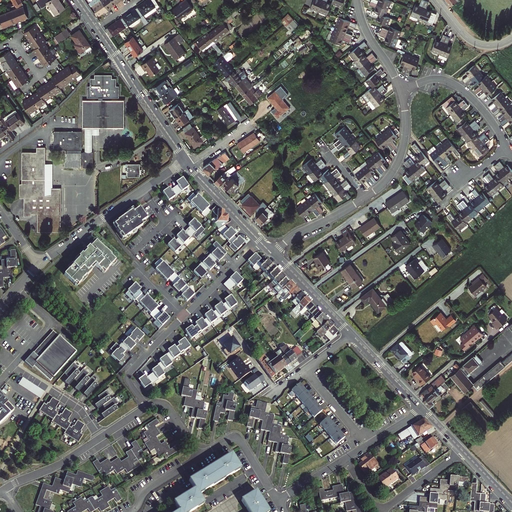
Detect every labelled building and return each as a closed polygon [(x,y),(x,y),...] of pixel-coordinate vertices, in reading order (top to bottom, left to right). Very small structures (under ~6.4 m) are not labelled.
[(36,0),(43,8),(49,4),(56,15),(60,12),(62,14),(67,10),(59,0),(36,0)] [(100,0),(92,6),(96,11),(105,5),(102,0),(100,0)] [(158,4),(155,0),(147,0),(138,7),(144,15),(145,14),(147,12),(149,15),(156,10),(154,7),(156,6),(158,4)] [(178,19),(185,13),(187,14),(190,12),(190,10),(192,9),(186,0),(183,0),(178,3),(180,5),(177,7),(176,6),(171,10),(178,19)] [(312,0),(309,8),(318,12),(322,0),(318,0),(318,1),(316,0),(312,0)] [(322,0),(318,12),(326,15),(327,14),(330,5),(325,4),(326,0),(322,0)] [(371,0),(370,3),(387,10),(390,2),(384,0),(380,0),(379,2),(373,0),(371,0)] [(418,8),(414,6),(410,16),(418,19),(425,2),(421,0),(418,8)] [(22,2),(15,4),(17,8),(0,14),(0,27),(28,17),(24,6),(24,5),(22,2)] [(425,2),(418,19),(427,23),(431,13),(425,11),(428,3),(425,2)] [(384,17),(387,10),(370,3),(369,6),(376,9),(375,13),(384,17)] [(105,5),(96,11),(99,15),(105,11),(106,12),(109,10),(105,5)] [(135,9),(123,17),(129,25),(144,15),(138,7),(135,9)] [(230,30),(233,28),(228,22),(239,13),(237,10),(222,21),(224,23),(209,35),(214,40),(214,41),(229,29),(230,30)] [(289,12),(281,19),(291,31),(299,24),(289,12)] [(379,19),(377,23),(387,27),(390,19),(384,17),(375,13),(373,12),(371,16),(379,19)] [(129,25),(123,17),(120,20),(120,19),(109,27),(114,35),(129,25)] [(340,19),(337,27),(346,30),(348,26),(355,29),(356,26),(343,20),(340,19)] [(28,37),(30,41),(41,33),(36,25),(35,25),(25,32),(29,36),(28,37)] [(346,30),(337,27),(334,34),(351,41),(352,38),(345,34),(346,30)] [(382,29),(381,33),(398,40),(401,33),(396,31),(391,29),(390,33),(382,29)] [(54,37),(58,43),(68,36),(63,30),(54,37)] [(91,45),(80,30),(72,35),(77,43),(75,44),(81,52),(91,45)] [(41,33),(30,41),(32,44),(33,43),(37,48),(45,42),(47,41),(41,33)] [(379,37),(387,40),(386,43),(395,47),(397,48),(400,41),(398,40),(381,33),(379,37)] [(351,41),(334,34),(330,42),(340,46),(342,41),(349,44),(351,41)] [(165,45),(176,61),(186,54),(180,46),(185,43),(179,35),(165,45)] [(209,35),(195,45),(200,51),(214,40),(209,35)] [(133,36),(126,42),(135,56),(143,51),(133,36)] [(431,51),(439,55),(446,37),(442,36),(439,44),(435,42),(431,51)] [(446,37),(439,55),(447,58),(451,48),(446,46),(450,39),(446,37)] [(248,41),(245,38),(243,40),(235,47),(232,49),(225,54),(222,56),(215,62),(227,76),(233,70),(225,61),(227,59),(225,56),(226,56),(228,57),(248,41)] [(301,52),(307,48),(301,38),(295,42),(301,52)] [(45,42),(37,48),(35,49),(38,54),(37,54),(40,58),(51,50),(45,42)] [(350,54),(355,61),(362,55),(363,55),(360,50),(366,45),(364,43),(350,54)] [(51,50),(40,58),(42,61),(43,60),(46,65),(56,57),(51,50)] [(2,63),(8,71),(17,64),(19,63),(16,59),(15,60),(12,56),(9,52),(0,57),(0,58),(3,62),(2,63)] [(372,54),(365,59),(362,55),(355,61),(360,68),(375,57),(372,54)] [(404,74),(411,58),(404,55),(403,56),(400,64),(404,65),(401,73),(404,74)] [(155,59),(154,57),(142,65),(146,71),(147,69),(152,76),(160,70),(153,60),(155,59)] [(252,62),(255,66),(260,61),(258,57),(252,62)] [(375,57),(360,68),(365,75),(373,69),(370,65),(377,60),(375,57)] [(419,61),(411,58),(404,74),(408,76),(411,68),(415,70),(419,61)] [(184,64),(187,68),(194,63),(191,59),(184,64)] [(17,64),(8,71),(13,78),(24,71),(22,68),(21,69),(17,64)] [(263,72),(265,74),(273,68),(271,65),(263,72)] [(474,66),(466,73),(468,76),(462,81),(464,84),(478,73),(474,66)] [(65,69),(61,71),(69,82),(77,77),(70,67),(66,70),(65,69)] [(366,81),(372,88),(373,87),(380,82),(377,78),(383,73),(381,70),(366,81)] [(19,86),(28,80),(25,75),(27,74),(24,71),(13,78),(19,86)] [(55,80),(61,88),(69,82),(61,71),(58,74),(59,75),(54,78),(55,80)] [(242,80),(235,71),(228,77),(235,86),(242,80)] [(483,79),(478,73),(464,84),(466,87),(473,81),(476,85),(477,83),(483,79)] [(112,78),(112,74),(94,75),(94,78),(90,78),(90,86),(87,86),(87,97),(99,97),(99,99),(99,102),(95,102),(95,100),(82,100),(82,108),(85,108),(85,118),(83,118),(83,127),(85,127),(95,127),(95,125),(112,125),(112,127),(125,127),(125,118),(122,118),(122,108),(125,108),(124,99),(112,99),(112,102),(103,102),(103,99),(103,97),(119,97),(119,86),(116,86),(116,78),(112,78)] [(485,77),(483,79),(477,83),(480,87),(473,92),(476,95),(490,83),(485,77)] [(11,80),(16,88),(19,86),(13,78),(11,80)] [(242,80),(235,86),(243,95),(255,84),(254,83),(256,82),(254,80),(252,81),(251,80),(249,83),(245,78),(242,80)] [(50,81),(46,84),(54,95),(62,89),(61,88),(55,80),(51,83),(50,81)] [(154,88),(160,96),(170,89),(165,81),(154,88)] [(495,90),(490,83),(476,95),(478,98),(485,93),(487,96),(495,90)] [(39,91),(40,92),(45,101),(54,95),(46,84),(43,86),(44,87),(39,91)] [(255,84),(243,95),(251,104),(257,98),(254,93),(256,92),(253,89),(257,86),(255,84)] [(382,85),(376,91),(373,87),(372,88),(365,93),(371,100),(380,92),(385,88),(382,85)] [(170,89),(160,96),(165,103),(177,95),(172,87),(170,89)] [(371,100),(376,107),(384,101),(381,97),(387,91),(385,88),(380,92),(371,100)] [(290,108),(275,91),(267,97),(278,110),(274,113),(278,118),(290,108)] [(35,94),(31,97),(38,108),(46,102),(45,101),(40,92),(36,95),(35,94)] [(490,111),(504,99),(500,93),(492,99),(494,103),(487,108),(490,111)] [(38,108),(31,97),(28,99),(29,100),(24,103),(31,113),(38,108)] [(501,112),(509,106),(504,99),(490,111),(492,114),(499,109),(501,112)] [(447,108),(452,115),(466,104),(464,101),(457,106),(454,102),(447,108)] [(175,118),(175,117),(184,111),(179,103),(169,110),(175,118)] [(227,104),(219,110),(226,121),(225,122),(228,125),(237,119),(238,120),(242,118),(238,111),(234,114),(227,104)] [(466,104),(452,115),(458,122),(465,116),(462,112),(469,106),(466,104)] [(511,113),(511,109),(509,106),(501,112),(504,115),(498,120),(500,123),(511,113)] [(184,111),(175,117),(181,125),(192,117),(187,110),(184,111)] [(8,119),(6,121),(7,122),(12,130),(20,124),(21,126),(25,123),(17,113),(8,119)] [(511,123),(511,113),(500,123),(502,126),(509,121),(511,124),(511,123)] [(458,129),(463,136),(478,124),(475,121),(469,127),(466,123),(458,129)] [(0,135),(1,137),(7,133),(8,135),(11,139),(16,136),(12,130),(7,122),(0,126),(0,135)] [(183,128),(186,133),(193,128),(190,123),(183,128)] [(478,124),(463,136),(468,142),(475,136),(476,136),(473,133),(480,127),(478,124)] [(85,127),(86,151),(92,151),(92,133),(99,133),(99,127),(112,127),(112,125),(95,125),(95,127),(85,127)] [(193,128),(186,133),(195,146),(198,145),(199,146),(201,145),(200,143),(203,141),(207,139),(204,134),(200,137),(194,128),(193,128)] [(336,147),(350,136),(344,128),(336,134),(340,139),(333,144),(336,147)] [(396,137),(393,133),(390,130),(382,136),(394,150),(397,148),(392,141),(397,138),(396,137)] [(65,167),(82,166),(82,158),(84,158),(84,166),(93,166),(93,151),(92,151),(86,151),(82,151),(82,131),(54,131),(54,150),(66,150),(66,152),(64,152),(65,167)] [(254,133),(237,144),(243,153),(260,141),(254,133)] [(473,149),(487,137),(485,134),(478,139),(475,136),(468,142),(473,149)] [(350,136),(336,147),(338,150),(344,145),(347,148),(355,142),(350,136)] [(382,136),(375,142),(382,150),(386,146),(391,153),(394,150),(382,136)] [(487,137),(473,149),(479,156),(486,150),(483,145),(489,140),(487,137)] [(442,146),(448,154),(452,151),(457,157),(460,155),(457,151),(454,147),(449,140),(442,146)] [(355,142),(347,148),(350,152),(343,157),(346,160),(360,148),(355,142)] [(436,150),(447,165),(451,162),(446,156),(448,154),(442,146),(436,150)] [(38,213),(38,231),(61,231),(61,188),(52,188),(52,195),(45,195),(45,147),(37,147),(37,152),(22,152),(22,183),(20,183),(20,197),(24,197),(24,216),(32,216),(32,213),(38,213)] [(416,160),(419,163),(422,167),(429,162),(417,148),(414,150),(419,157),(416,160)] [(444,167),(447,165),(436,150),(430,155),(436,163),(439,161),(444,167)] [(204,174),(231,159),(226,151),(199,166),(204,174)] [(385,161),(378,153),(372,159),(384,173),(387,170),(381,164),(385,161)] [(384,173),(372,159),(366,163),(368,166),(372,171),(376,169),(381,175),(384,173)] [(419,163),(415,166),(410,159),(407,162),(418,176),(425,170),(422,167),(419,163)] [(303,169),(310,176),(324,165),(322,161),(315,167),(311,162),(303,169)] [(128,162),(128,175),(140,175),(140,162),(128,162)] [(411,181),(418,176),(407,162),(404,164),(409,170),(405,173),(406,175),(411,181)] [(496,164),(508,178),(511,175),(511,170),(508,166),(504,168),(499,162),(496,164)] [(497,178),(502,183),(508,178),(496,164),(493,166),(498,173),(495,176),(497,178)] [(226,179),(230,176),(233,175),(231,173),(238,168),(236,165),(221,174),(215,180),(219,185),(221,183),(226,179)] [(324,165),(310,176),(315,183),(321,179),(323,177),(320,173),(326,168),(324,165)] [(372,171),(368,166),(362,171),(373,185),(376,183),(371,176),(374,174),(372,171)] [(370,187),(373,185),(362,171),(359,168),(353,173),(362,184),(365,181),(370,187)] [(328,173),(323,177),(321,179),(326,186),(340,174),(338,171),(331,176),(328,173)] [(340,174),(326,186),(331,191),(339,185),(336,182),(343,177),(341,175),(340,174)] [(497,191),(503,186),(502,183),(497,178),(494,181),(488,174),(486,176),(497,191)] [(412,182),(411,181),(406,175),(403,178),(409,185),(412,182)] [(232,179),(230,176),(226,179),(221,183),(225,188),(226,187),(231,191),(234,188),(235,190),(239,186),(238,185),(239,184),(233,178),(232,179)] [(491,196),(497,191),(486,176),(482,179),(488,185),(485,188),(491,196)] [(183,178),(177,183),(178,185),(175,188),(180,195),(183,192),(189,187),(183,178)] [(427,188),(433,195),(447,184),(445,181),(438,186),(435,182),(427,188)] [(339,185),(331,191),(336,198),(350,186),(348,183),(341,188),(339,185)] [(438,202),(446,196),(443,192),(450,187),(447,184),(433,195),(438,202)] [(350,186),(336,198),(341,204),(349,197),(346,194),(353,189),(350,186)] [(170,188),(163,192),(169,201),(176,196),(177,197),(180,195),(175,188),(172,190),(170,188)] [(471,193),(483,207),(489,202),(483,194),(480,197),(474,190),(471,193)] [(394,197),(386,202),(392,213),(410,201),(403,191),(397,195),(397,196),(396,197),(394,197)] [(204,201),(198,195),(197,196),(194,193),(187,200),(190,202),(191,202),(197,208),(204,201)] [(256,209),(260,214),(262,212),(268,206),(263,202),(260,205),(249,193),(240,201),(243,204),(251,213),(256,209)] [(471,205),(477,212),(483,207),(471,193),(469,195),(474,201),(470,204),(471,205)] [(318,207),(322,204),(316,196),(309,202),(320,216),(323,213),(318,207)] [(210,206),(204,201),(197,208),(202,214),(205,218),(211,212),(208,208),(210,206)] [(260,214),(256,218),(264,226),(269,221),(266,218),(273,212),(270,209),(276,203),(274,201),(268,206),(262,212),(260,214)] [(463,201),(460,203),(471,218),(478,213),(477,212),(471,205),(468,207),(463,201)] [(309,202),(297,211),(297,212),(303,219),(312,212),(318,218),(320,216),(309,202)] [(459,215),(460,217),(465,223),(471,218),(460,203),(457,205),(462,212),(459,215)] [(215,223),(219,230),(225,226),(228,224),(227,222),(228,215),(218,205),(212,211),(218,217),(218,221),(215,223)] [(135,212),(134,213),(132,211),(125,216),(118,221),(114,224),(114,225),(117,229),(116,230),(117,230),(120,234),(123,239),(124,238),(124,239),(128,236),(129,236),(132,234),(136,231),(137,232),(138,231),(138,230),(137,229),(142,225),(141,224),(145,221),(148,219),(144,215),(140,208),(135,212)] [(415,224),(424,232),(432,222),(423,214),(420,218),(420,219),(415,224)] [(459,231),(467,224),(465,223),(460,217),(455,221),(450,214),(447,217),(459,231)] [(360,228),(366,236),(381,226),(375,217),(360,228)] [(205,231),(194,219),(189,225),(190,227),(187,230),(193,236),(196,239),(205,231)] [(218,229),(218,230),(229,241),(235,236),(237,234),(231,228),(229,230),(225,226),(219,230),(218,229)] [(336,243),(342,252),(356,242),(346,228),(341,231),(345,237),(336,243)] [(183,231),(177,237),(179,239),(184,244),(190,238),(191,239),(193,236),(187,230),(185,233),(183,231)] [(401,230),(391,237),(395,242),(392,244),(398,252),(410,243),(401,230)] [(245,243),(239,237),(237,239),(235,236),(229,241),(229,242),(231,245),(232,244),(238,250),(245,243)] [(442,238),(432,245),(436,249),(442,256),(451,250),(442,238)] [(174,239),(168,245),(175,253),(181,247),(182,248),(185,245),(184,244),(179,239),(176,241),(174,239)] [(89,248),(68,269),(69,270),(64,275),(74,285),(75,283),(78,286),(82,282),(81,281),(86,276),(86,277),(92,271),(90,269),(94,265),(100,271),(101,270),(105,273),(108,269),(115,261),(111,257),(111,256),(105,250),(105,251),(96,242),(90,249),(89,248)] [(212,255),(219,262),(225,257),(223,254),(226,252),(220,246),(217,248),(217,249),(212,255)] [(0,288),(4,288),(3,278),(13,278),(12,268),(17,268),(16,250),(10,250),(11,260),(1,261),(2,270),(0,270),(0,288)] [(322,252),(313,258),(316,264),(320,269),(329,262),(322,252)] [(209,258),(203,263),(208,269),(210,271),(216,265),(214,263),(217,260),(212,255),(211,254),(208,257),(209,258)] [(415,258),(406,266),(409,270),(412,273),(411,274),(414,279),(420,275),(419,274),(424,271),(417,263),(418,262),(415,258)] [(158,267),(156,269),(161,275),(169,268),(163,262),(164,261),(161,259),(155,264),(158,267)] [(272,266),(267,261),(260,267),(264,272),(272,266)] [(200,266),(194,272),(201,280),(207,274),(205,272),(208,269),(203,263),(202,263),(199,266),(200,266)] [(350,264),(342,270),(347,277),(345,279),(352,288),(364,280),(357,270),(355,271),(350,264)] [(272,266),(264,272),(262,274),(266,279),(267,278),(269,277),(276,270),(272,266)] [(169,268),(161,275),(167,281),(169,279),(172,282),(178,276),(175,273),(175,274),(169,268)] [(276,270),(269,277),(273,281),(280,275),(276,270)] [(243,281),(236,273),(227,282),(233,288),(236,285),(237,286),(243,281)] [(285,279),(280,275),(273,281),(272,283),(268,286),(272,290),(273,289),(285,279)] [(178,276),(172,282),(175,285),(173,287),(179,293),(181,291),(186,286),(180,280),(181,279),(178,276)] [(475,282),(469,287),(476,296),(487,286),(479,277),(475,281),(475,282)] [(273,289),(278,294),(289,283),(285,279),(273,289)] [(227,282),(224,285),(230,291),(233,288),(227,282)] [(278,294),(284,301),(291,295),(297,289),(291,282),(289,283),(278,294)] [(141,289),(135,283),(128,291),(126,294),(131,299),(131,298),(134,301),(136,300),(142,294),(139,291),(141,289)] [(186,286),(181,291),(184,294),(181,296),(187,302),(195,295),(189,289),(190,288),(187,285),(186,286)] [(368,300),(374,307),(378,312),(386,305),(387,304),(380,295),(378,296),(373,288),(361,297),(364,303),(368,300)] [(292,302),(297,306),(306,297),(297,289),(291,295),(295,299),(292,302)] [(145,297),(142,294),(136,300),(139,303),(139,302),(145,308),(153,301),(147,295),(145,297)] [(231,309),(237,304),(231,296),(224,301),(226,303),(231,309)] [(306,297),(297,306),(292,311),(297,316),(305,308),(311,302),(306,297)] [(153,301),(145,308),(151,314),(150,315),(153,318),(159,312),(156,309),(158,307),(153,301)] [(313,305),(311,302),(305,308),(308,311),(313,305)] [(221,303),(214,308),(220,316),(227,312),(228,312),(231,310),(231,309),(226,303),(223,305),(221,303)] [(488,315),(491,318),(499,311),(496,308),(488,315)] [(439,310),(429,318),(433,323),(435,321),(441,328),(449,321),(450,323),(455,318),(450,313),(445,317),(439,310)] [(211,311),(204,315),(207,319),(211,324),(217,319),(218,320),(221,317),(220,316),(216,311),(213,313),(211,311)] [(313,322),(313,323),(316,320),(322,327),(329,321),(319,311),(312,318),(314,321),(313,322)] [(499,311),(491,318),(494,322),(492,324),(494,326),(504,318),(499,311)] [(159,312),(153,318),(156,321),(153,323),(159,329),(170,319),(164,313),(162,315),(159,312)] [(203,321),(202,318),(195,323),(197,326),(201,332),(208,327),(208,328),(212,325),(211,324),(207,319),(203,321)] [(504,318),(494,326),(496,329),(507,321),(504,318)] [(316,320),(313,323),(312,324),(319,331),(322,327),(316,320)] [(329,321),(322,327),(319,331),(317,333),(321,338),(328,331),(333,336),(339,332),(338,331),(329,321)] [(192,326),(185,331),(191,339),(198,334),(198,335),(202,332),(201,332),(197,326),(193,328),(192,326)] [(461,339),(464,342),(479,329),(476,326),(461,339)] [(144,336),(136,328),(131,334),(130,334),(127,337),(128,337),(133,343),(136,340),(138,342),(144,336)] [(482,334),(479,329),(464,342),(465,343),(461,346),(464,351),(473,343),(472,342),(482,334)] [(25,361),(25,362),(32,368),(34,366),(50,381),(76,352),(53,331),(30,357),(30,358),(26,362),(25,361)] [(130,351),(135,345),(133,343),(128,337),(122,343),(121,343),(118,346),(119,346),(125,351),(127,348),(130,351)] [(223,351),(227,356),(239,347),(232,337),(228,340),(223,344),(226,348),(223,351)] [(179,345),(176,348),(180,354),(184,352),(184,351),(190,347),(184,338),(177,343),(179,345)] [(391,349),(404,363),(411,357),(410,356),(407,353),(411,350),(406,344),(403,347),(399,343),(398,342),(391,349)] [(174,345),(167,350),(169,352),(165,355),(170,362),(174,359),(173,359),(180,354),(176,348),(174,345)] [(282,345),(278,347),(290,364),(297,360),(296,359),(302,354),(297,347),(291,351),(287,345),(283,347),(282,345)] [(116,349),(111,355),(118,362),(124,356),(122,354),(125,351),(119,346),(118,346),(115,349),(116,349)] [(290,364),(278,347),(277,348),(279,351),(275,354),(278,358),(286,367),(290,364)] [(435,352),(441,355),(443,350),(437,347),(435,352)] [(471,374),(470,373),(483,362),(476,354),(466,363),(460,367),(458,370),(450,376),(465,392),(473,385),(474,384),(473,384),(468,377),(471,374)] [(473,385),(478,389),(505,366),(504,365),(511,357),(511,354),(502,363),(501,361),(473,384),(474,384),(473,385)] [(172,363),(165,355),(159,360),(161,362),(157,365),(158,365),(162,371),(165,369),(165,368),(172,363)] [(259,356),(257,358),(271,378),(286,367),(278,358),(269,364),(269,363),(267,359),(263,362),(259,356)] [(239,357),(229,365),(239,379),(250,371),(246,365),(245,366),(239,357)] [(78,368),(73,363),(64,374),(69,378),(64,383),(68,386),(74,380),(79,374),(79,373),(76,371),(78,368)] [(164,374),(158,365),(151,370),(153,373),(150,375),(155,382),(158,379),(157,379),(164,374)] [(415,379),(420,385),(430,377),(420,365),(411,372),(417,378),(415,379)] [(403,366),(398,371),(401,374),(406,369),(403,366)] [(79,374),(74,380),(79,384),(74,389),(78,393),(84,386),(89,380),(86,377),(88,374),(83,369),(79,373),(79,374)] [(244,383),(250,391),(257,386),(257,387),(265,380),(259,372),(244,383)] [(145,375),(138,380),(144,388),(151,384),(155,382),(150,375),(146,377),(145,375)] [(419,395),(423,400),(444,381),(445,381),(442,377),(441,376),(428,388),(419,395)] [(88,389),(83,395),(87,398),(98,385),(94,382),(96,381),(91,377),(89,380),(84,386),(88,389)] [(23,378),(18,384),(40,398),(44,392),(23,378)] [(189,380),(184,379),(180,396),(184,397),(183,406),(192,408),(190,418),(199,419),(197,428),(202,429),(206,411),(201,410),(203,402),(195,400),(197,391),(187,389),(189,380)] [(423,400),(429,406),(435,402),(433,399),(439,393),(438,392),(443,388),(445,389),(449,387),(444,381),(423,400)] [(291,390),(297,397),(306,391),(300,384),(291,390)] [(94,406),(97,410),(102,406),(111,400),(108,396),(109,395),(106,391),(97,397),(100,402),(94,406)] [(297,397),(303,404),(311,397),(306,391),(297,397)] [(230,411),(228,416),(235,411),(237,404),(232,403),(234,393),(229,392),(228,396),(222,395),(220,404),(215,403),(212,420),(217,421),(219,412),(224,413),(225,410),(230,411)] [(0,428),(0,427),(0,424),(1,424),(4,427),(17,415),(16,414),(20,411),(13,404),(1,394),(0,395),(0,428)] [(311,397),(303,404),(308,411),(317,404),(311,397)] [(39,411),(46,416),(56,400),(52,398),(49,404),(48,403),(46,405),(44,404),(39,411)] [(106,411),(101,415),(104,419),(118,409),(115,406),(118,404),(114,398),(111,400),(102,406),(106,411)] [(56,408),(59,403),(56,400),(46,416),(53,420),(56,415),(58,413),(55,411),(57,409),(56,408)] [(482,400),(479,402),(495,421),(498,418),(482,400)] [(462,409),(484,434),(492,426),(471,401),(462,409)] [(262,422),(260,430),(270,433),(268,442),(277,444),(275,453),(279,454),(285,455),(282,464),(287,466),(292,448),(286,447),(289,438),(279,436),(281,427),(272,424),(274,415),(265,413),(267,405),(257,402),(255,411),(251,410),(247,425),(247,427),(252,428),(254,420),(262,422)] [(317,404),(308,411),(314,418),(322,411),(317,404)] [(53,420),(51,422),(59,427),(60,425),(69,411),(65,409),(61,415),(60,414),(59,416),(56,415),(53,420)] [(68,419),(72,414),(69,411),(60,425),(59,427),(66,431),(69,427),(71,424),(68,422),(69,420),(68,419)] [(233,421),(235,411),(228,416),(227,420),(233,421)] [(328,418),(322,411),(314,418),(320,424),(328,418)] [(333,424),(328,418),(320,424),(325,431),(333,424)] [(158,424),(155,419),(145,426),(147,430),(143,432),(148,441),(144,443),(149,452),(154,449),(159,457),(163,454),(166,458),(176,452),(173,447),(169,449),(164,442),(160,444),(155,437),(159,434),(154,426),(158,424)] [(428,431),(430,435),(433,433),(436,431),(425,419),(422,419),(411,426),(418,437),(428,431)] [(64,434),(71,438),(81,423),(77,421),(74,427),(73,426),(71,428),(69,427),(66,431),(64,434)] [(81,423),(71,438),(78,443),(83,436),(80,434),(82,432),(81,431),(84,425),(81,423)] [(333,424),(325,431),(331,438),(335,435),(338,432),(339,431),(333,424)] [(335,435),(331,438),(336,444),(344,438),(339,431),(338,432),(335,435)] [(415,446),(414,446),(417,449),(422,446),(427,453),(438,445),(430,435),(423,440),(415,446)] [(411,442),(415,446),(423,440),(421,438),(411,442)] [(92,463),(99,474),(103,471),(105,475),(114,470),(117,474),(125,469),(127,473),(136,468),(133,463),(141,458),(139,454),(142,452),(135,441),(131,444),(133,448),(126,453),(128,457),(121,462),(118,458),(110,463),(107,459),(100,464),(97,460),(92,463)] [(178,510),(175,511),(190,511),(204,504),(198,495),(240,470),(231,454),(189,480),(194,489),(173,502),(178,510)] [(360,467),(366,475),(378,465),(371,456),(364,460),(363,459),(361,461),(362,462),(361,463),(362,465),(360,467)] [(406,467),(413,476),(420,471),(421,472),(426,469),(419,458),(406,467)] [(398,478),(391,469),(377,479),(383,488),(389,484),(391,484),(398,478)] [(52,511),(49,511),(52,502),(43,499),(47,490),(58,495),(60,490),(69,494),(72,485),(80,488),(84,479),(92,482),(94,478),(77,471),(76,476),(67,472),(64,481),(55,478),(52,487),(43,483),(36,505),(40,506),(37,511),(52,511)] [(468,484),(468,479),(450,477),(450,482),(440,481),(440,486),(458,488),(458,487),(466,488),(467,484),(468,484)] [(479,511),(481,495),(477,495),(477,485),(472,485),(471,503),(476,503),(474,511),(479,511)] [(458,488),(440,486),(439,490),(430,490),(430,495),(448,497),(448,493),(457,493),(458,488)] [(82,511),(88,509),(89,511),(92,511),(98,508),(100,511),(101,511),(109,507),(106,503),(114,498),(117,503),(121,500),(114,489),(111,491),(108,487),(99,492),(102,496),(95,501),(92,496),(84,501),(81,497),(73,503),(75,506),(67,511),(82,511)] [(321,490),(329,500),(339,499),(340,505),(345,505),(345,511),(360,511),(359,503),(355,504),(353,495),(344,496),(342,487),(332,489),(333,492),(324,494),(323,490),(321,490)] [(329,500),(321,490),(318,491),(320,502),(329,500)] [(269,511),(263,501),(261,498),(256,491),(242,500),(248,511),(269,511)] [(448,497),(430,495),(429,499),(420,499),(420,504),(438,505),(438,501),(447,502),(448,497)] [(488,511),(489,504),(486,504),(486,496),(481,495),(479,511),(488,511)]
